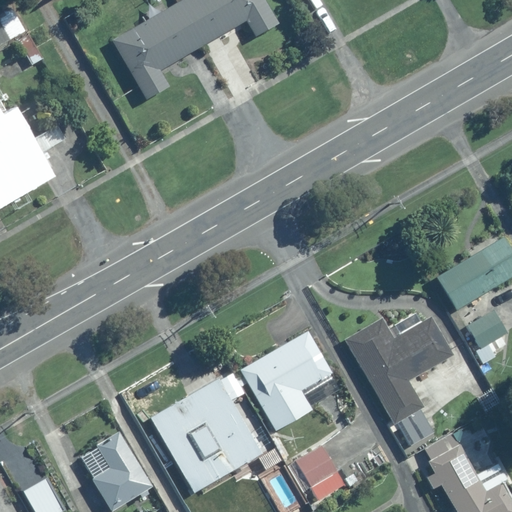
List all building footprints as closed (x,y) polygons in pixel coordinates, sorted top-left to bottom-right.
[(276,21),(263,0),(180,0),(110,41),(143,98),(169,84),(161,70),(246,21),(253,34),(276,21)] [(0,22),(0,43),(9,39),(0,22)] [(0,140),(0,139),(0,192),(37,171),(14,132),(8,136),(0,140)] [(511,249),(506,238),(433,277),(453,312),(511,279),(511,249)] [(493,313),(465,326),(482,365),(497,358),(491,343),(504,337),(493,313)] [(378,318),(341,338),(391,426),(395,424),(409,449),(432,436),(419,412),(426,408),(410,379),(450,356),(427,315),(388,337),(378,318)] [(307,329),(238,369),(274,431),(310,410),(301,394),(333,376),(307,329)] [(218,378),(146,417),(188,494),(260,456),(218,378)] [(484,491),(454,432),(422,448),(429,461),(418,467),(431,491),(443,485),(456,511),(511,511),(511,497),(504,481),(484,491)] [(149,485),(117,433),(96,445),(97,446),(80,457),(91,476),(88,479),(107,510),(149,485)] [(323,446),(291,464),(307,491),(338,473),(323,446)] [(46,473),(21,488),(35,511),(58,511),(66,507),(46,473)]
